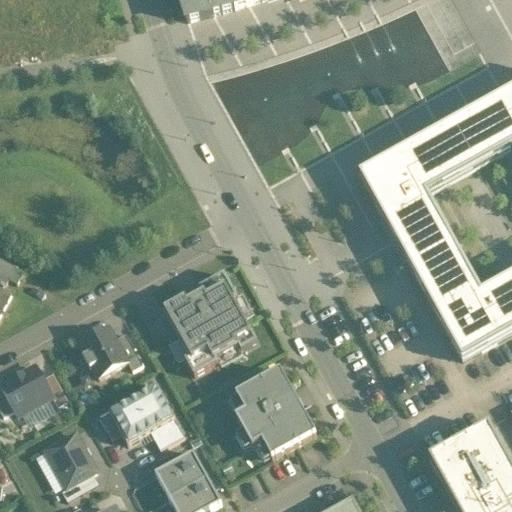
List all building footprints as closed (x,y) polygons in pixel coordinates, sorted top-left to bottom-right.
[(181,0),(189,22),(224,15),(268,0),(181,0)] [(511,97),(361,181),(463,366),(511,339),(511,97)] [(0,278),(5,282),(17,288),(24,275),(0,262),(0,278)] [(242,358),(258,348),(236,306),(239,304),(226,279),(202,293),(206,301),(189,310),(187,306),(165,318),(190,363),(185,366),(195,383),(221,369),(218,365),(239,354),(242,358)] [(0,294),(0,322),(12,301),(0,294)] [(109,334),(81,349),(88,361),(85,362),(91,374),(93,373),(100,385),(129,369),(116,346),(109,334)] [(127,340),(116,346),(129,369),(133,377),(144,371),(127,340)] [(37,373),(2,393),(15,417),(18,422),(53,403),(44,385),(37,373)] [(282,377),(238,402),(247,420),(237,425),(253,454),(264,448),(274,466),(317,442),(282,377)] [(54,380),(44,385),(53,403),(59,413),(69,407),(54,380)] [(2,393),(0,393),(0,414),(5,423),(15,417),(2,393)] [(158,393),(111,420),(129,453),(151,440),(176,427),(158,393)] [(186,444),(176,427),(151,440),(161,458),(186,444)] [(511,511),(511,470),(490,431),(430,464),(457,511),(511,511)] [(77,442),(47,459),(68,495),(94,481),(98,479),(77,442)] [(195,460),(156,481),(171,506),(208,486),(195,460)] [(100,492),(94,481),(68,495),(63,498),(69,509),(100,492)] [(219,511),(223,510),(208,486),(171,506),(174,511),(219,511)] [(122,511),(125,510),(116,495),(94,508),(95,511),(122,511)]
